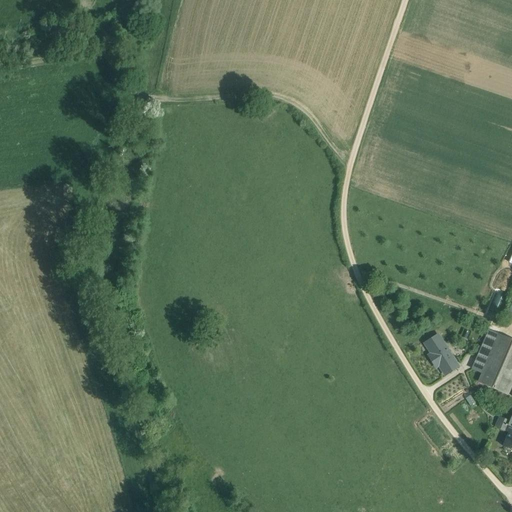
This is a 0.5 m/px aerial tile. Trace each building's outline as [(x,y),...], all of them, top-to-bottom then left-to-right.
[(498,313),(505,296),(495,291),(488,308),(498,313)] [(460,367),(438,334),(422,343),(429,353),(426,355),(435,369),(438,367),(444,377),(460,367)] [(511,341),(499,335),(479,382),(507,394),(511,382),(511,341)] [(511,411),(508,421),(499,417),(495,427),(509,433),(511,428),(511,427),(511,411)] [(511,427),(511,428),(509,433),(503,446),(511,450),(511,427)]
